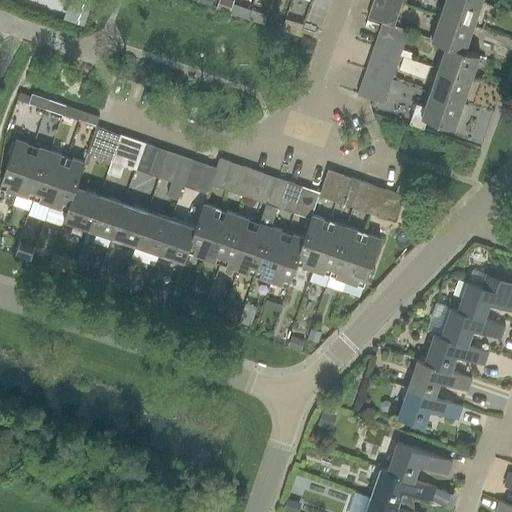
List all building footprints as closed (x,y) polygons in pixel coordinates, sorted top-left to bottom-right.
[(475,27),(483,3),(474,0),(446,0),(441,15),(475,27)] [(395,26),(399,15),(373,6),(369,17),(395,26)] [(467,51),(467,50),(475,27),(441,15),(433,40),(447,45),(447,44),(467,51)] [(379,36),(375,47),(401,56),(405,45),(379,36)] [(447,45),(439,69),(473,80),(482,55),(467,50),(467,51),(447,44),(447,45)] [(371,57),(397,66),(401,56),(375,47),(371,57)] [(465,104),(473,80),(439,69),(431,92),(465,104)] [(385,103),(389,92),(362,83),(358,94),(385,103)] [(40,106),(44,96),(33,92),(30,102),(40,106)] [(465,104),(431,92),(426,107),(417,104),(410,124),(425,129),(428,119),(457,129),(465,104)] [(56,100),(53,110),(63,114),(67,104),(56,100)] [(78,108),(67,104),(63,114),(75,118),(78,108)] [(86,121),(97,125),(100,116),(89,112),(86,121)] [(109,129),(97,125),(88,151),(100,155),(109,129)] [(0,186),(17,192),(34,143),(17,137),(0,185),(0,186)] [(125,164),(136,168),(144,142),(134,138),(125,164)] [(144,142),(136,168),(147,172),(156,146),(144,142)] [(34,143),(17,192),(34,198),(51,149),(34,143)] [(51,204),(68,155),(51,149),(34,198),(51,204)] [(68,155),(51,204),(68,210),(76,184),(77,185),(85,161),(68,155)] [(173,180),(184,184),(192,158),(182,155),(173,180)] [(222,188),(232,161),(220,157),(211,184),(222,188)] [(192,158),(184,184),(195,188),(204,162),(192,158)] [(244,165),(235,191),(245,195),(248,186),(254,169),(244,165)] [(254,169),(248,186),(245,195),(256,199),(266,173),(254,169)] [(276,176),(267,203),(278,207),(287,180),(276,176)] [(354,206),(363,181),(352,177),(343,202),(354,206)] [(299,184),(287,180),(278,207),(290,211),(299,184)] [(363,181),(354,206),(365,210),(374,185),(363,181)] [(89,228),(101,193),(77,185),(76,184),(68,210),(65,219),(89,228)] [(332,198),(335,190),(325,186),(322,195),(332,198)] [(380,186),(370,213),(397,223),(406,195),(380,186)] [(125,201),(101,193),(89,228),(113,236),(125,201)] [(137,244),(149,209),(125,201),(113,236),(137,244)] [(188,251),(189,252),(205,257),(222,208),(204,202),(196,226),(197,226),(188,251)] [(255,220),(239,269),(255,275),(272,225),(273,226),(279,208),(267,204),(261,222),(255,220)] [(222,263),(239,214),(222,208),(205,257),(222,263)] [(161,252),(172,218),(149,209),(137,244),(161,252)] [(298,263),(314,268),(331,219),(313,213),(312,218),(305,237),(306,237),(298,263)] [(255,220),(239,214),(222,263),(239,269),(255,220)] [(196,226),(172,218),(161,252),(185,261),(189,252),(188,251),(197,226),(196,226)] [(348,225),(331,219),(314,268),(330,274),(348,225)] [(255,275),(272,281),(289,231),(273,226),(272,225),(255,275)] [(347,280),(364,231),(348,225),(330,274),(347,280)] [(305,237),(289,231),(272,281),(290,287),(298,263),(306,237),(305,237)] [(382,237),(364,231),(347,280),(365,286),(382,237)] [(469,281),(460,309),(459,310),(485,319),(485,318),(490,303),(511,310),(511,281),(488,273),(484,286),(469,281)] [(220,324),(235,329),(242,311),(226,306),(220,324)] [(453,307),(443,336),(442,336),(468,345),(469,345),(474,329),(502,338),(506,326),(485,318),(485,319),(459,310),(460,309),(453,307)] [(442,336),(443,336),(436,333),(426,361),(426,362),(452,371),(453,370),(458,355),(485,365),(489,352),(469,345),(468,345),(442,336)] [(419,359),(409,388),(435,397),(435,396),(441,381),(468,391),(473,378),(453,370),(452,371),(426,362),(426,361),(419,359)] [(435,397),(409,388),(399,417),(425,426),(431,410),(459,419),(463,406),(435,396),(435,397)] [(415,481),(415,480),(420,465),(449,475),(453,462),(398,442),(388,471),(415,481)] [(437,488),(415,480),(415,481),(388,471),(382,468),(372,497),(398,506),(398,505),(414,511),(415,507),(415,505),(415,502),(413,498),(413,497),(413,495),(414,494),(432,501),(437,488)] [(398,506),(372,497),(366,511),(416,511),(414,511),(398,505),(398,506)] [(511,511),(511,503),(499,500),(495,511),(511,511)]
